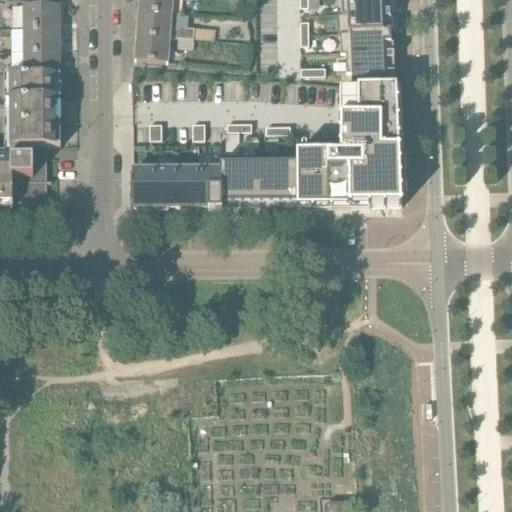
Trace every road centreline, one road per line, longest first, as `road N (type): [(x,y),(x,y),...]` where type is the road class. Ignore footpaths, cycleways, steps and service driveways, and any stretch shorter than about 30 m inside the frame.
road 1 (trunk): [(441,0),(458,511)]
road 2 (motorway): [(447,0),(463,511)]
road 3 (motorway): [(511,442),(492,0)]
road 4 (trunk): [(511,355),(496,0)]
road 5 (residential): [(104,268),(437,265)]
road 6 (residential): [(104,268),(102,0)]
road 7 (residential): [(428,0),(437,265)]
road 8 (residential): [(437,265),(447,511)]
